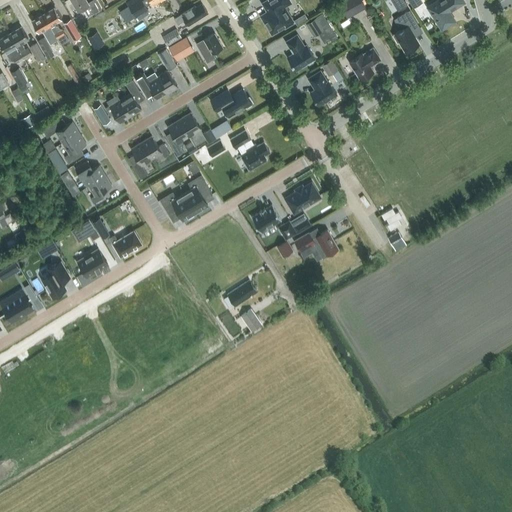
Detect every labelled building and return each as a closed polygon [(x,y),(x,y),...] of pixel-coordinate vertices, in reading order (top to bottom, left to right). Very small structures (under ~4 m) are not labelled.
[(88,16),(101,8),(96,0),(91,0),(88,2),(86,0),(72,0),(78,10),(83,7),(88,16)] [(128,0),(126,1),(138,20),(145,15),(141,10),(147,6),(146,5),(151,2),(153,6),(163,0),(128,0)] [(290,1),(288,0),(267,0),(263,2),(268,11),(262,15),(272,32),(284,25),(285,27),(293,22),(283,5),(290,1)] [(361,0),(341,0),(331,6),(334,12),(342,7),(347,17),(365,7),(361,0)] [(392,0),(398,10),(407,4),(404,0),(392,0)] [(449,11),(464,1),(462,0),(438,0),(429,7),(442,28),(455,20),(449,11)] [(208,12),(202,4),(196,8),(196,7),(195,7),(194,5),(188,9),(187,8),(180,12),(181,14),(174,19),(178,24),(185,20),(189,25),(195,21),(202,17),(201,16),(208,12)] [(55,7),(43,13),(58,38),(61,43),(68,38),(63,28),(60,27),(59,25),(56,25),(55,23),(62,19),(55,7)] [(420,27),(410,10),(395,19),(401,29),(395,33),(396,34),(394,35),(398,41),(400,40),(406,51),(419,43),(412,32),(420,27)] [(322,12),(316,16),(305,23),(314,36),(324,29),(326,33),(329,34),(331,33),(334,31),(322,12)] [(39,32),(44,29),(48,35),(47,36),(51,43),(58,38),(43,13),(32,20),(39,32)] [(81,14),(75,17),(78,23),(84,19),(81,14)] [(74,39),(81,36),(76,27),(71,18),(66,20),(67,23),(65,24),(74,39)] [(21,26),(10,33),(25,58),(32,54),(28,47),(25,49),(21,42),(29,38),(21,26)] [(162,36),(168,45),(182,37),(176,28),(162,36)] [(330,39),(333,40),(338,36),(334,31),(331,33),(329,34),(328,36),(330,39)] [(204,39),(197,43),(207,61),(215,57),(212,52),(223,46),(214,32),(204,38),(204,39)] [(25,58),(10,33),(0,38),(0,41),(10,58),(14,56),(17,63),(25,58)] [(88,37),(95,49),(101,45),(95,36),(94,34),(88,37)] [(313,61),(313,59),(315,58),(306,44),(305,45),(297,34),(286,41),(294,52),(288,56),(296,70),(307,63),(309,63),(313,61)] [(186,36),(169,46),(177,60),(189,52),(194,49),(191,44),(186,36)] [(45,53),(51,50),(44,37),(38,41),(45,53)] [(29,46),(38,60),(45,56),(37,41),(29,46)] [(370,65),(380,59),(373,47),(363,53),(350,61),(361,79),(362,78),(364,79),(366,79),(368,78),(369,76),(368,74),(374,71),(370,65)] [(166,48),(159,52),(169,69),(176,64),(166,48)] [(139,62),(142,67),(149,62),(146,57),(139,62)] [(322,65),(328,75),(333,72),(338,69),(332,58),(322,65)] [(71,63),(67,65),(78,85),(82,83),(71,63)] [(19,66),(11,71),(19,86),(24,82),(27,81),(19,66)] [(168,69),(158,75),(168,92),(178,86),(168,69)] [(338,69),(333,72),(338,79),(342,76),(342,75),(338,69)] [(337,94),(328,80),(327,81),(320,70),(308,78),(315,89),(310,92),(319,105),(337,94)] [(0,72),(0,88),(9,84),(3,71),(0,72)] [(158,99),(168,92),(158,75),(155,71),(146,77),(143,72),(135,77),(146,95),(153,90),(158,99)] [(131,92),(120,98),(131,115),(141,108),(133,95),(140,91),(133,79),(126,83),(131,92)] [(24,82),(19,86),(22,92),(28,89),(24,82)] [(218,110),(224,106),(229,116),(246,106),(247,107),(253,103),(249,96),(248,97),(243,88),(231,95),(228,89),(211,99),(218,110)] [(109,104),(105,107),(109,113),(113,110),(120,121),(131,115),(120,98),(117,94),(107,100),(109,104)] [(41,117),(52,110),(48,104),(37,110),(41,117)] [(110,119),(104,109),(96,113),(103,124),(110,119)] [(190,135),(201,128),(191,111),(179,118),(190,135)] [(36,122),(31,113),(27,116),(32,124),(36,122)] [(184,151),(178,142),(190,135),(179,118),(168,125),(176,139),(170,142),(177,154),(184,151)] [(226,119),(211,128),(216,137),(231,128),(226,119)] [(56,131),(63,142),(79,131),(73,120),(59,129),(55,122),(43,129),(47,136),(56,131)] [(213,132),(210,128),(204,132),(206,136),(209,141),(216,137),(213,132)] [(257,145),(255,143),(252,145),(249,140),(251,139),(245,130),(230,138),(236,148),(243,144),(248,151),(241,154),(250,169),(267,159),(264,155),(270,151),(264,141),(257,145)] [(86,143),(79,131),(63,142),(69,153),(64,156),(68,163),(80,155),(76,149),(86,143)] [(152,135),(142,141),(152,158),(162,152),(164,156),(170,153),(164,143),(158,146),(152,135)] [(226,148),(221,139),(207,147),(212,156),(226,148)] [(152,158),(142,141),(131,147),(140,161),(133,165),(140,177),(147,173),(142,164),(152,158)] [(198,149),(195,144),(187,149),(190,153),(198,149)] [(54,162),(60,172),(68,167),(62,157),(54,162)] [(88,160),(76,167),(87,186),(89,185),(89,184),(106,174),(99,164),(93,168),(88,160)] [(192,161),(187,164),(193,174),(198,170),(192,161)] [(106,174),(89,184),(89,185),(95,195),(91,197),(94,202),(104,196),(101,191),(112,184),(106,174)] [(204,198),(212,193),(201,174),(189,182),(192,187),(184,192),(195,211),(208,204),(204,198)] [(311,181),(304,186),(302,183),(294,188),(296,191),(285,197),(294,212),(321,197),(311,181)] [(183,218),(195,211),(184,192),(176,197),(173,191),(160,199),(171,217),(179,212),(183,218)] [(281,219),(272,203),(272,204),(265,208),(265,207),(264,207),(264,208),(262,210),(261,209),(260,209),(261,210),(252,215),(252,216),(261,231),(262,231),(261,231),(281,219)] [(402,223),(398,216),(399,216),(394,205),(381,212),(389,229),(402,223)] [(93,222),(97,229),(105,225),(100,217),(93,222)] [(95,228),(90,219),(78,226),(83,236),(95,228)] [(285,239),(288,237),(296,232),(289,220),(281,225),(278,226),(285,239)] [(305,227),(302,222),(295,226),(298,231),(305,227)] [(309,231),(295,240),(301,250),(315,243),(323,257),(339,248),(328,228),(313,237),(309,231)] [(121,256),(142,243),(134,229),(118,239),(114,234),(110,237),(113,242),(112,242),(121,256)] [(399,230),(388,236),(396,249),(407,243),(399,230)] [(293,250),(287,239),(277,245),(283,255),(293,250)] [(47,244),(52,254),(59,250),(53,240),(47,244)] [(84,273),(87,277),(98,271),(97,270),(100,268),(101,269),(102,269),(101,267),(108,263),(99,248),(78,260),(82,267),(81,268),(82,269),(83,269),(85,272),(84,273)] [(50,273),(42,278),(53,296),(66,288),(61,281),(70,276),(61,261),(48,269),(50,273)] [(11,276),(19,271),(14,263),(6,268),(11,276)] [(315,277),(305,285),(310,293),(321,285),(315,277)] [(229,295),(223,298),(229,306),(234,303),(235,305),(257,291),(249,279),(228,293),(229,295)] [(167,308),(165,309),(172,320),(192,307),(200,320),(209,314),(195,292),(187,297),(177,281),(164,289),(165,291),(159,295),(167,308)] [(307,293),(302,285),(295,290),(300,297),(307,293)] [(18,317),(29,310),(28,308),(31,306),(23,292),(2,304),(6,310),(7,311),(0,315),(0,316),(0,317),(8,312),(8,313),(10,317),(12,321),(18,317)] [(146,343),(160,335),(164,342),(173,337),(152,301),(144,306),(140,299),(125,308),(146,343)] [(251,330),(262,323),(252,308),(241,315),(251,330)] [(86,330),(101,356),(119,346),(104,320),(86,330)] [(227,334),(205,347),(210,354),(231,341),(227,334)]
